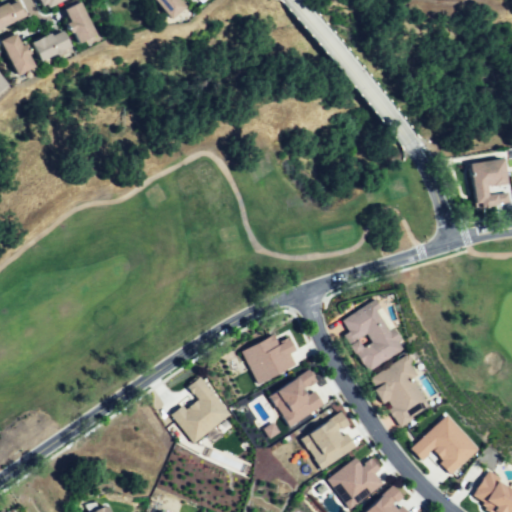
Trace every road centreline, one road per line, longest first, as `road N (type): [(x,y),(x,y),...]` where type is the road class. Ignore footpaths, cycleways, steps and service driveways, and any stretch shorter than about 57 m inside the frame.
road 1 (residential): [(302,291),(192,346),(0,478)]
road 2 (residential): [(448,241),(412,148),(287,0)]
road 3 (residential): [(302,291),(356,403),(390,451),(453,511)]
road 4 (residential): [(511,227),(302,291)]
